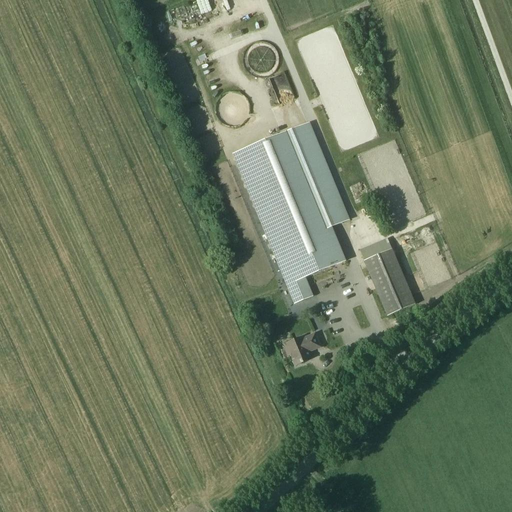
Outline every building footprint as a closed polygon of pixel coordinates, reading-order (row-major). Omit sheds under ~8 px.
[(285,73),(270,79),(281,106),(296,99),(285,73)] [(198,119),(207,118),(205,107),(191,109),(192,116),(198,116),(198,119)] [(232,155),(294,305),(311,298),(303,279),(345,262),(331,228),(347,222),(307,124),(232,155)] [(360,251),(387,317),(416,305),(392,250),(391,250),(387,240),(360,251)] [(250,315),(255,327),(261,325),(256,312),(250,315)] [(287,344),(288,347),(285,348),(288,356),(292,355),(297,366),(311,360),(308,353),(320,347),(315,335),(302,340),(301,338),(287,344)]
